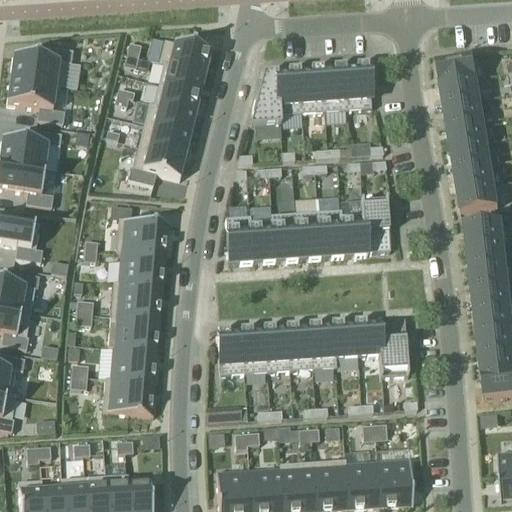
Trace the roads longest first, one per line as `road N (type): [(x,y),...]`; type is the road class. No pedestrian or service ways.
road 1 (residential): [(405,22),(461,511)]
road 2 (residential): [(243,32),(188,281),(178,387),(180,511)]
road 3 (residential): [(243,32),(405,22)]
